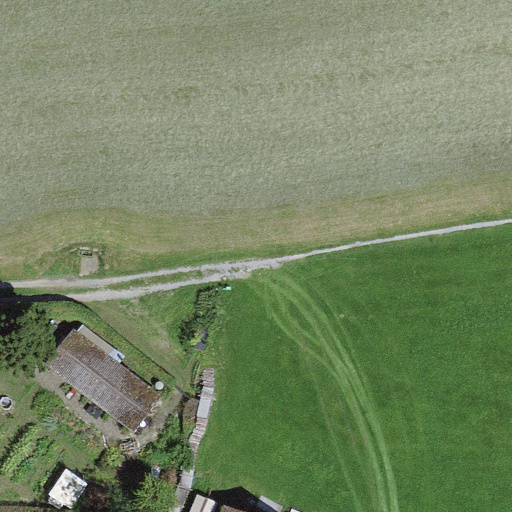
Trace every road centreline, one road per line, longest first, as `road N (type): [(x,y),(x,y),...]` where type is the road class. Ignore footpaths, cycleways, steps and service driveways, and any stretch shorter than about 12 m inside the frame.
road 1 (track): [(0,294),(127,285),(306,256)]
road 2 (track): [(127,285),(254,396)]
